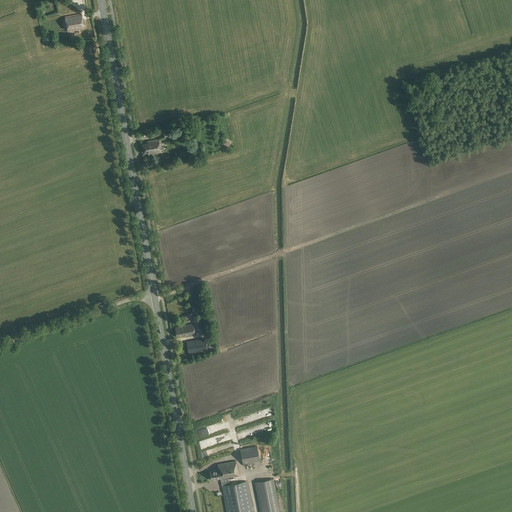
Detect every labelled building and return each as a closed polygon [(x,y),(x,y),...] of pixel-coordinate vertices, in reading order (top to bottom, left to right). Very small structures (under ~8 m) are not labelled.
[(84,27),(82,14),(65,17),(68,31),(80,29),(79,28),(84,27)] [(161,152),(159,139),(148,141),(148,143),(143,144),(144,153),(154,151),(154,153),(161,152)] [(196,335),(194,324),(175,327),(177,337),(186,335),(187,337),(196,335)] [(208,351),(205,338),(187,342),(189,354),(208,351)] [(202,442),(203,449),(210,448),(209,445),(213,445),(212,441),(202,442)] [(260,462),(257,446),(240,449),(243,465),(260,462)] [(239,476),(236,461),(218,465),(219,469),(210,471),(211,480),(220,478),(220,479),(221,479),(226,511),(252,511),(246,481),(229,485),(228,482),(229,482),(228,478),(239,476)] [(280,511),(274,479),(255,482),(260,511),(280,511)]
